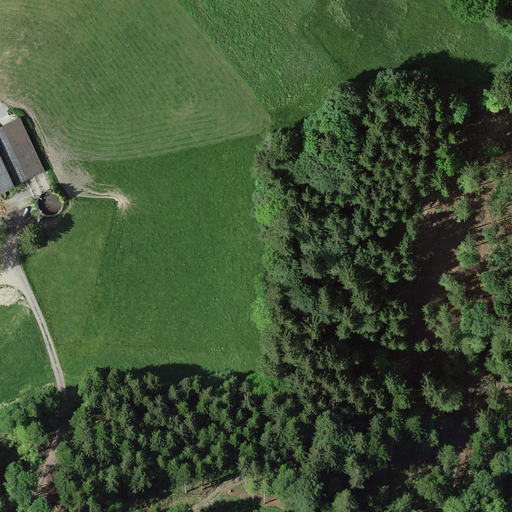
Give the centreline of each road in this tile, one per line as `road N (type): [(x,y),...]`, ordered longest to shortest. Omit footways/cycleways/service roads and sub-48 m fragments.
road 1 (track): [(181,511),(227,482),(312,297),(266,137)]
road 2 (track): [(447,511),(511,195)]
road 3 (track): [(26,511),(61,395),(53,351),(0,246)]
road 4 (track): [(419,421),(227,482)]
road 5 (track): [(511,175),(492,60),(511,14)]
road 6 (track): [(419,421),(312,297)]
